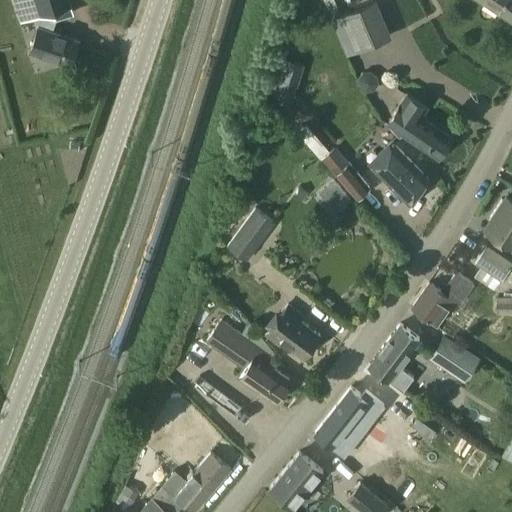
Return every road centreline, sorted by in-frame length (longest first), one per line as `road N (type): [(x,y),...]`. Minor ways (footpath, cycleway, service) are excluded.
road 1 (residential): [(224,511),(420,265),(511,109)]
road 2 (tertiary): [(0,443),(78,247),(159,0)]
